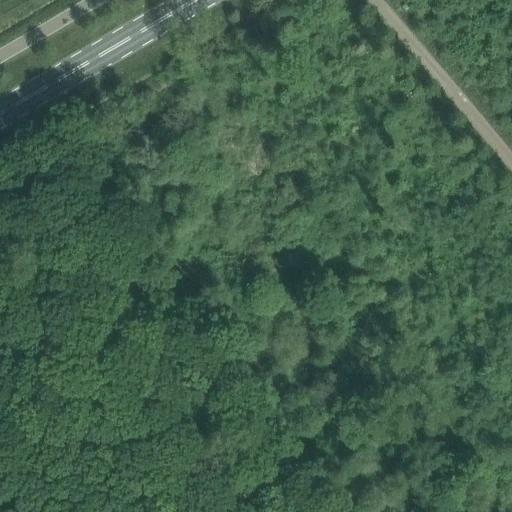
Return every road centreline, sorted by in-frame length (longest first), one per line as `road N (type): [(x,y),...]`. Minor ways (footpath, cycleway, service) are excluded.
road 1 (primary): [(0,113),(194,0)]
road 2 (track): [(380,0),(511,158)]
